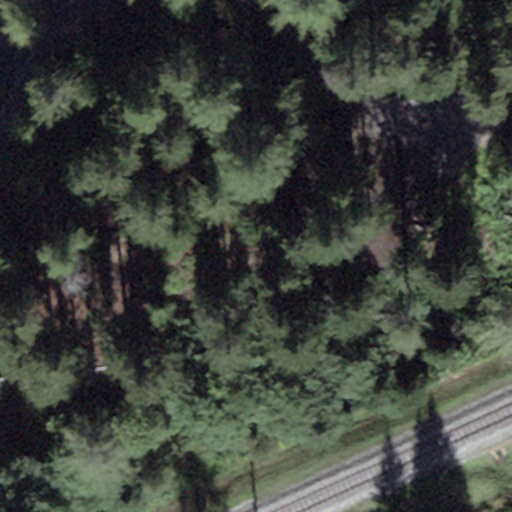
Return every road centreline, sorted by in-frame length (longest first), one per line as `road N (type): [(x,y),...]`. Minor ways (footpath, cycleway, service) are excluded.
road 1 (track): [(236,0),(333,76),(429,124),(511,77)]
road 2 (track): [(0,133),(60,21),(85,0)]
